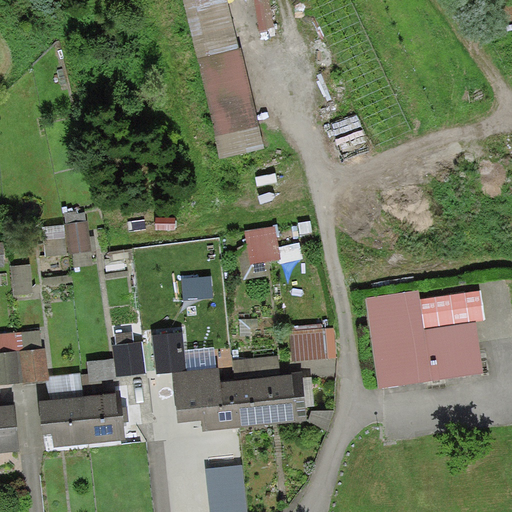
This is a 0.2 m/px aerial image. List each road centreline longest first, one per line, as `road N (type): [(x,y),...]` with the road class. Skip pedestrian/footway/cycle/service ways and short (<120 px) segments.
road 1 (track): [(320,188),(489,126),(496,116),(501,102),(489,71),(430,0)]
road 2 (residential): [(305,511),(349,409),(338,291)]
